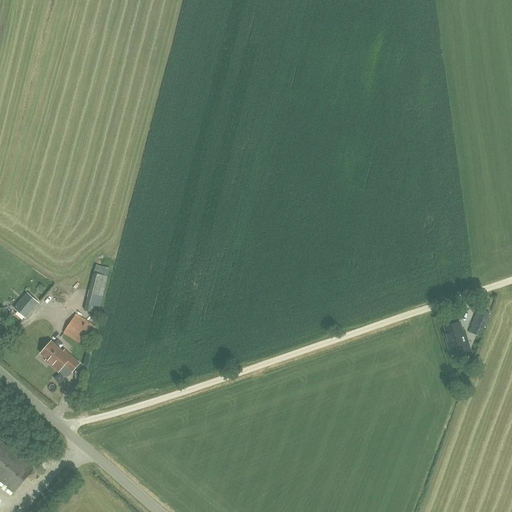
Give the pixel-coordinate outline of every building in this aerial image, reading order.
[(96,264),(94,272),(108,276),(110,268),(96,264)] [(108,276),(94,272),(93,272),(84,310),(99,314),(108,276)] [(39,302),(28,293),(14,308),(25,318),(39,302)] [(490,313),(477,308),(469,331),(481,335),(490,313)] [(97,327),(76,313),(64,332),(84,346),(97,327)] [(460,352),(469,349),(465,335),(463,335),(459,323),(445,327),(449,339),(447,340),(450,347),(458,345),(460,352)] [(64,351),(52,341),(42,352),(52,361),(51,363),(60,370),(66,364),(73,370),(80,362),(65,350),(64,351)] [(0,440),(0,479),(14,492),(33,470),(0,440)]
